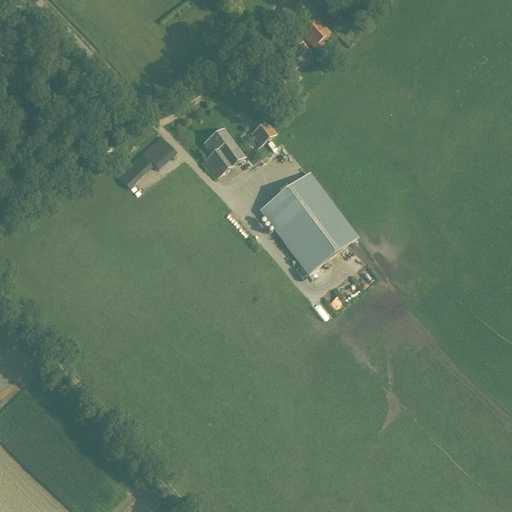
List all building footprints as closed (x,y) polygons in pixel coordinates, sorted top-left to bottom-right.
[(317,19),(300,35),(313,49),(330,34),(317,19)] [(285,67),(291,75),(305,62),(301,57),(308,52),(296,38),(284,49),(293,60),(285,67)] [(250,137),(260,149),(277,135),(267,123),(250,137)] [(203,146),(212,157),(205,162),(206,163),(212,171),(218,179),(244,160),(224,131),(203,146)] [(160,139),(142,155),(155,168),(159,173),(177,157),(160,139)] [(308,176),(259,214),(308,279),(358,241),(359,240),(310,175),(309,176),(308,176)]
